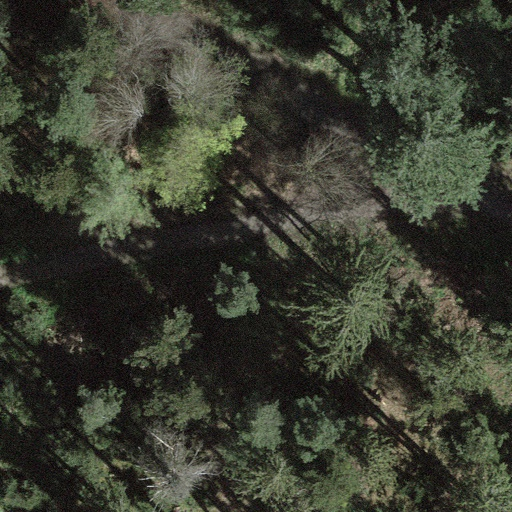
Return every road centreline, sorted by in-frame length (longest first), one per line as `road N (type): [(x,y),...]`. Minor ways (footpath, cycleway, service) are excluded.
road 1 (track): [(417,177),(273,225),(0,280)]
road 2 (track): [(417,177),(327,115),(98,0)]
